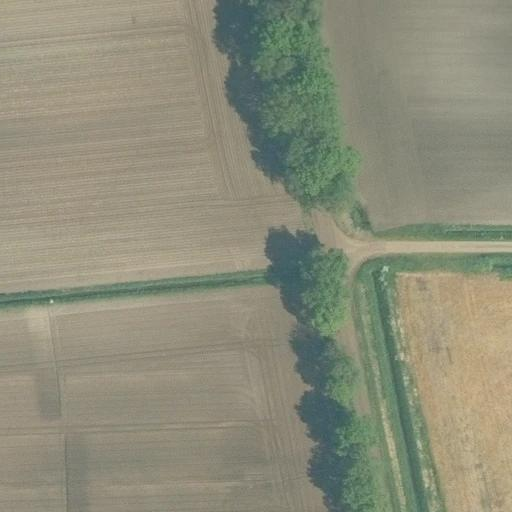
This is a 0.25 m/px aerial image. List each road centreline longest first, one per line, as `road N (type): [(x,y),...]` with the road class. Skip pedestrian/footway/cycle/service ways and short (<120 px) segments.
road 1 (unclassified): [(330,257),(279,0)]
road 2 (unclassified): [(379,511),(330,257)]
road 3 (unclassified): [(511,247),(389,247),(330,257)]
